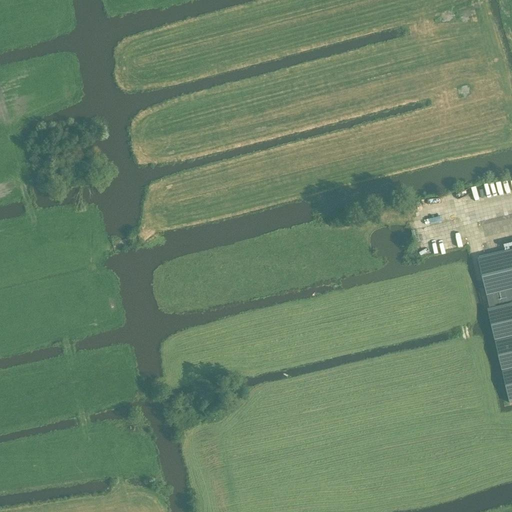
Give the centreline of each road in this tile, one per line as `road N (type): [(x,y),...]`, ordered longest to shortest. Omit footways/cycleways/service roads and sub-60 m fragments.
road 1 (track): [(127,511),(119,477),(86,432),(43,262),(138,239),(168,220),(511,137)]
road 2 (track): [(43,262),(0,104)]
